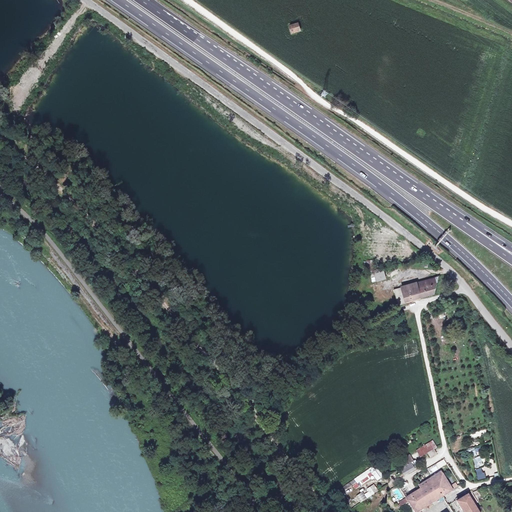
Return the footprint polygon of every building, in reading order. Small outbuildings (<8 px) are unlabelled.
[(293,33),(301,30),(299,23),(291,26),(293,33)] [(422,267),(430,268),(430,259),(422,259),(422,267)] [(376,271),(378,281),(387,279),(384,269),(376,271)] [(438,275),(417,281),(419,287),(436,282),(438,275)] [(434,292),(436,282),(419,287),(417,281),(395,288),(400,304),(407,302),(407,301),(434,292)] [(416,450),(420,456),(427,452),(433,448),(436,446),(432,440),(416,450)] [(433,448),(427,452),(430,456),(436,452),(433,448)] [(399,460),(403,466),(411,461),(413,460),(409,454),(399,460)] [(476,467),(483,465),(480,455),(473,458),(476,467)] [(438,469),(446,464),(443,459),(435,464),(438,469)] [(414,467),(411,461),(403,466),(401,468),(403,472),(404,473),(414,467)] [(375,465),(371,469),(378,479),(383,475),(375,465)] [(485,466),(475,470),(477,474),(487,471),(485,466)] [(369,469),(336,491),(338,493),(370,471),(369,469)] [(434,480),(430,482),(440,497),(442,495),(452,489),(449,485),(442,474),(440,472),(432,477),(434,480)] [(430,482),(434,480),(432,477),(418,486),(420,488),(430,482)] [(396,484),(404,495),(408,492),(404,486),(408,483),(407,481),(402,480),(396,484)] [(449,485),(452,489),(458,485),(455,481),(449,485)] [(430,482),(420,488),(431,503),(440,497),(430,482)] [(363,492),(363,491),(356,496),(360,502),(378,491),(374,485),(363,492)] [(478,488),(482,495),(488,494),(486,486),(478,488)] [(416,511),(431,503),(420,488),(406,498),(408,501),(415,511),(416,511)] [(338,493),(336,491),(334,493),(348,509),(351,507),(338,493)] [(472,493),(467,495),(473,504),(478,502),(472,493)] [(478,511),(473,504),(467,495),(457,502),(464,511),(478,511)]
